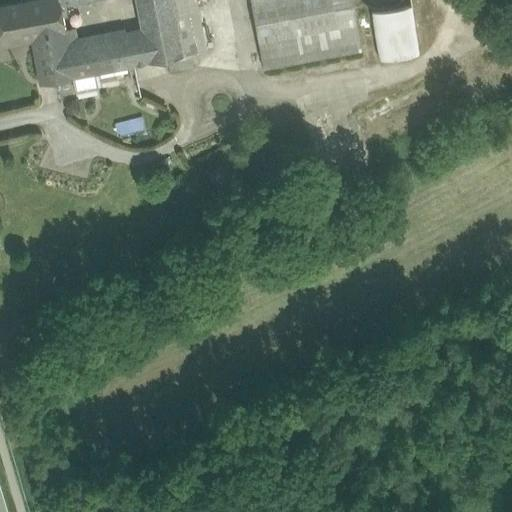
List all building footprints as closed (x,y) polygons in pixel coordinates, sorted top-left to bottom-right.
[(59,0),(28,0),(0,5),(0,27),(2,39),(6,38),(9,43),(19,41),(21,35),(32,33),(64,28),(59,0)] [(196,0),(59,0),(64,28),(32,33),(41,80),(73,74),(73,75),(167,57),(190,52),(206,49),(196,0)] [(353,0),(251,0),(263,66),(362,48),(353,0)] [(408,3),(374,9),(383,61),(418,55),(408,3)] [(190,52),(167,57),(170,69),(193,64),(190,52)] [(226,160),(209,170),(228,203),(246,193),(226,160)]
